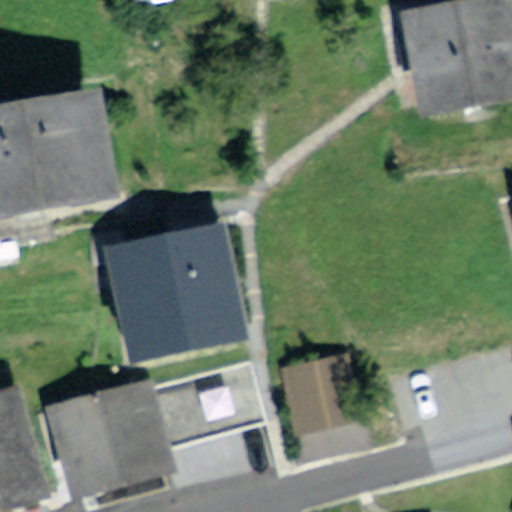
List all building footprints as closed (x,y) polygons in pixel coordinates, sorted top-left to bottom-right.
[(511,5),(511,0),(470,0),(405,12),(424,112),(511,95),(511,5)] [(106,92),(0,110),(0,210),(123,190),(106,92)] [(221,227),(112,250),(134,359),(244,336),(221,227)] [(335,370),(282,382),(295,444),(348,433),(335,370)] [(151,382),(52,408),(74,492),(174,466),(151,382)] [(7,394),(0,396),(0,496),(32,488),(7,394)]
